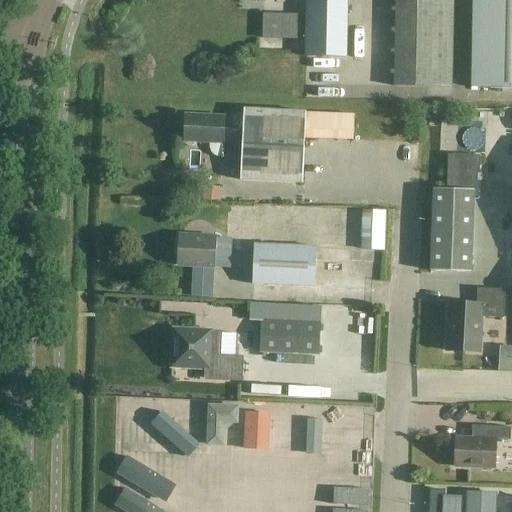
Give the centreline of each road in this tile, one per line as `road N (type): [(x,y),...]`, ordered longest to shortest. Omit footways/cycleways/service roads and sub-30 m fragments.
road 1 (tertiary): [(19,511),(32,38)]
road 2 (unclassified): [(393,511),(406,220)]
